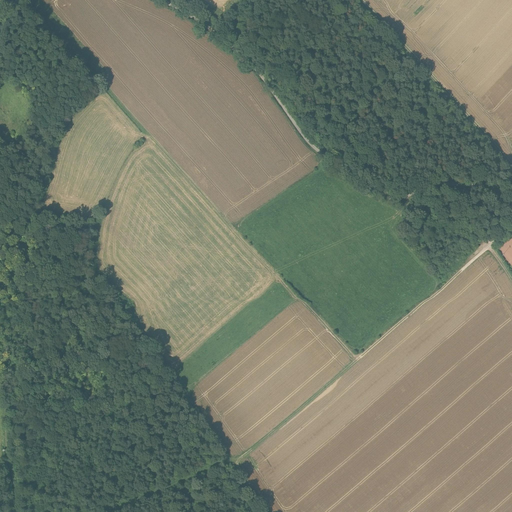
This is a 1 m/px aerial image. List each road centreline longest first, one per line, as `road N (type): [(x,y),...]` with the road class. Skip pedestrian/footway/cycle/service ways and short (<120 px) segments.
road 1 (unclassified): [(511,194),(433,184),(395,198),(351,176),(307,142),(248,60),(162,0)]
road 2 (track): [(511,168),(361,0)]
road 3 (track): [(511,283),(488,248),(353,364)]
road 4 (track): [(353,364),(234,467)]
road 5 (track): [(353,364),(251,252)]
